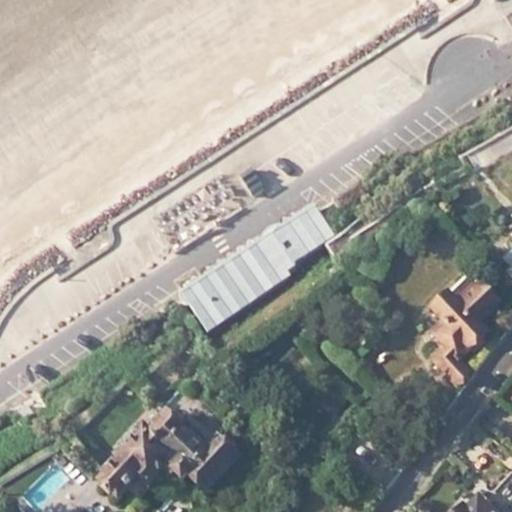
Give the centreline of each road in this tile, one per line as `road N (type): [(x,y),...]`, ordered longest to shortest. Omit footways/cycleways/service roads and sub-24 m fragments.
road 1 (residential): [(0,381),(489,64)]
road 2 (residential): [(511,355),(390,511)]
